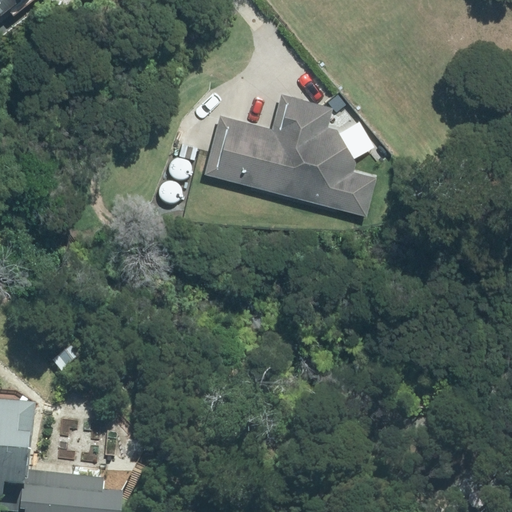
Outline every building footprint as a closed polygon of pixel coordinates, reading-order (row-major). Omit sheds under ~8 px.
[(0,0),(0,12),(16,0),(0,0)] [(347,178),(350,170),(346,164),(367,152),(353,128),(331,141),(327,135),(320,133),(325,112),(277,99),(268,134),(214,120),(198,179),(360,222),(370,183),(347,178)] [(187,142),(185,155),(198,158),(201,145),(187,142)] [(377,152),(369,158),(375,167),(384,161),(377,152)] [(24,346),(13,354),(35,384),(46,376),(24,346)] [(28,494),(42,408),(0,401),(0,503),(6,504),(8,492),(28,495),(28,494)] [(135,511),(137,499),(53,489),(33,486),(31,507),(63,511),(135,511)]
